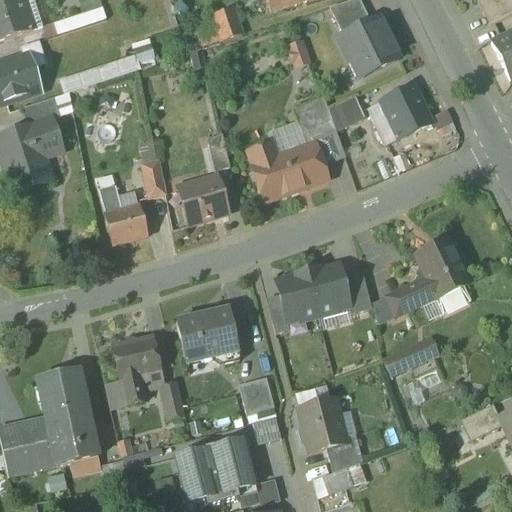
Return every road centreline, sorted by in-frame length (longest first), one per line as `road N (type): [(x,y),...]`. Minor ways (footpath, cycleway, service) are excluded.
road 1 (residential): [(0,322),(252,258),(500,153)]
road 2 (tertiary): [(422,0),(500,153)]
